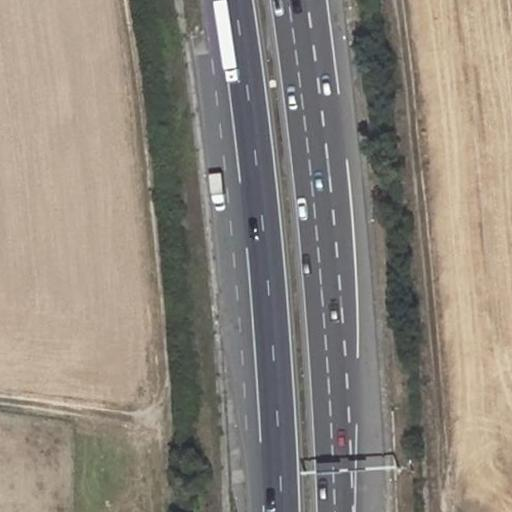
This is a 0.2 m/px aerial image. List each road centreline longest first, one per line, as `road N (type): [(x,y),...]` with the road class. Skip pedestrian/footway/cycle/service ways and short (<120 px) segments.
road 1 (track): [(0,405),(135,423),(149,416),(153,346),(117,0)]
road 2 (trunk): [(232,0),(254,149),(280,511)]
road 3 (track): [(389,0),(440,511)]
road 4 (trunk): [(335,511),(322,299),(288,1)]
